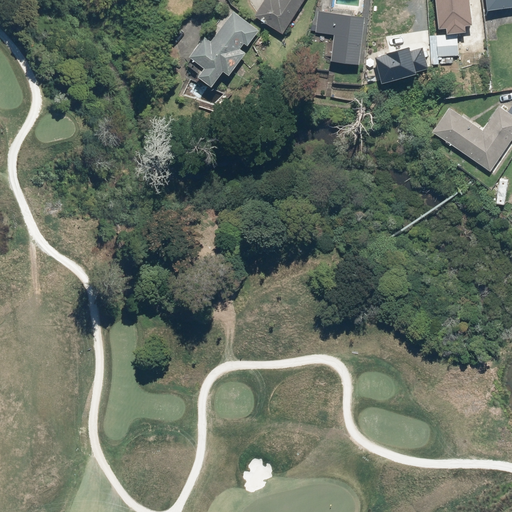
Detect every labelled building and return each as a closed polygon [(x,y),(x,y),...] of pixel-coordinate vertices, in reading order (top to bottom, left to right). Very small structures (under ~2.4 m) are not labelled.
[(262,0),(252,15),(280,35),(305,0),(262,0)] [(375,0),(379,33),(393,32),(393,37),(418,34),(414,1),(420,0),(375,0)] [(444,34),(466,31),(465,26),(471,26),(468,0),(434,0),(438,30),(443,29),(444,34)] [(511,0),(485,0),(486,10),(511,7),(511,0)] [(195,76),(209,88),(222,72),(228,77),(262,37),(229,8),(187,56),(202,69),(195,76)] [(359,65),(364,15),(316,10),(314,34),(332,36),(329,62),(359,65)] [(455,57),(459,56),(458,35),(428,37),(429,60),(442,59),(442,63),(455,62),(455,57)] [(378,53),(385,78),(420,69),(413,44),(378,53)] [(450,106),(431,132),(490,172),(511,139),(511,105),(508,111),(499,105),(483,128),(450,106)] [(509,178),(498,177),(495,202),(506,203),(509,178)]
